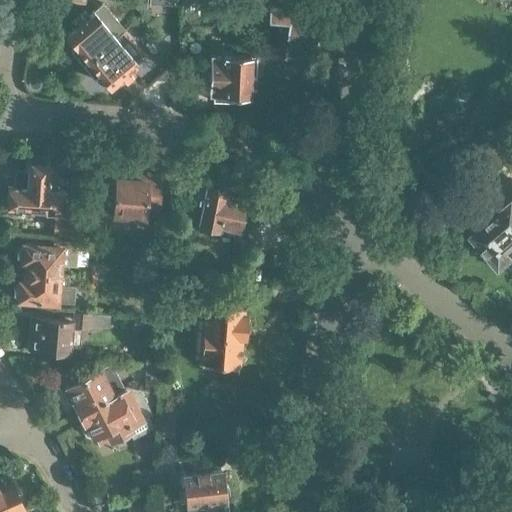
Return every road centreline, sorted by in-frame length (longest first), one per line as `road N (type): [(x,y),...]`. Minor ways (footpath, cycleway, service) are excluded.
road 1 (residential): [(335,205),(275,156),(203,130),(12,114)]
road 2 (residential): [(305,511),(335,205)]
road 3 (residential): [(511,359),(335,205)]
road 4 (residential): [(335,205),(350,0)]
